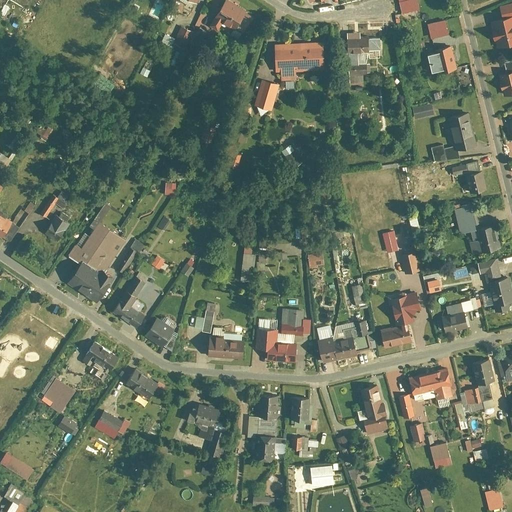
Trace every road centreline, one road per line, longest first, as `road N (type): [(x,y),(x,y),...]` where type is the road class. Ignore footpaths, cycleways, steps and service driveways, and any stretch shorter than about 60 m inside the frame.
road 1 (residential): [(0,258),(167,369),(318,381),(511,334)]
road 2 (residential): [(462,0),(511,204)]
